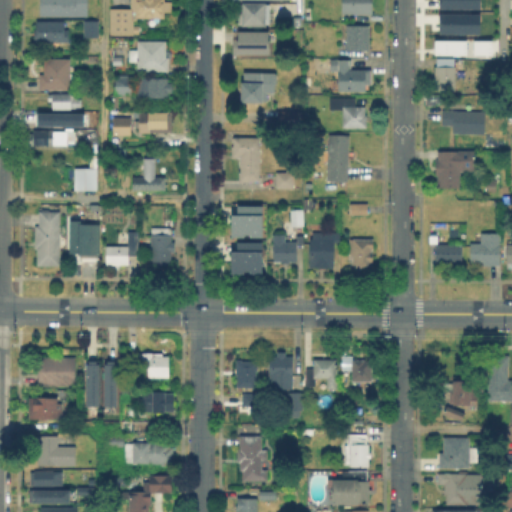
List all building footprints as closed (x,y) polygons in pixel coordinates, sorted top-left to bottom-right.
[(87,0),(87,17),(39,17),(39,0),(87,0)] [(163,0),(163,2),(170,2),(171,15),(162,16),(162,19),(136,20),(136,22),(133,22),(133,36),(118,38),(109,37),(110,9),(129,9),(129,0),(163,0)] [(371,0),(371,15),(340,15),(340,0),(371,0)] [(239,25),(239,1),(267,1),(267,25),(239,25)] [(478,13),(478,33),(436,32),(437,13),(478,13)] [(299,25),(290,25),(290,15),(299,15),(299,25)] [(97,39),(85,39),(84,21),(98,21),(97,39)] [(67,33),(67,44),(32,44),(32,32),(35,32),(35,24),(63,24),(63,32),(67,33)] [(368,27),(368,52),(344,51),(344,45),(345,45),(345,27),(368,27)] [(268,53),(230,53),(230,30),(268,30),(268,53)] [(464,54),(433,54),(433,38),(465,39),(464,54)] [(490,39),(490,54),(470,54),(470,39),(490,39)] [(165,42),(165,58),(167,58),(167,72),(137,72),(137,62),(128,62),(128,50),(137,50),(137,42),(165,42)] [(123,58),(123,66),(112,66),(112,58),(123,58)] [(75,74),(74,89),(68,89),(37,89),(37,75),(42,75),(42,59),(68,59),(68,74),(75,74)] [(454,68),(454,90),(435,91),(435,79),(434,79),(434,67),(435,67),(435,59),(456,59),(456,68),(454,68)] [(363,86),(363,92),(336,92),(336,73),(328,73),(328,60),(349,60),(349,71),(369,71),(369,86),(363,86)] [(265,91),(265,102),(238,101),(239,80),(240,80),(240,70),(274,71),(274,91),(265,91)] [(132,79),(131,95),(114,95),(114,79),(132,79)] [(167,94),(167,99),(137,99),(137,79),(167,79),(167,84),(171,84),(171,94),(167,94)] [(68,95),(68,96),(73,96),(73,108),(69,108),(69,110),(50,110),(50,103),(46,103),(46,96),(50,96),(50,95),(68,95)] [(364,107),(364,116),(365,116),(365,128),(341,128),(342,110),(328,110),(329,99),(354,99),(354,107),(364,107)] [(81,125),(34,124),(34,111),(81,112),(81,125)] [(307,112),(307,131),(276,131),(277,111),(307,112)] [(486,113),(485,136),(454,135),(454,127),(443,127),(443,112),(486,113)] [(171,114),(171,134),(149,134),(149,136),(139,135),(139,130),(134,130),(134,122),(138,122),(138,114),(171,114)] [(130,117),(129,136),(109,136),(109,153),(103,153),(103,117),(130,117)] [(75,132),(75,146),(53,146),(29,146),(29,134),(33,134),(33,131),(53,131),(53,132),(75,132)] [(257,136),(257,180),(236,179),(237,156),(230,156),(230,135),(257,136)] [(350,137),(348,183),(327,182),(329,136),(350,137)] [(459,172),(459,189),(435,189),(435,178),(435,170),(435,158),(437,158),(437,152),(473,152),(473,172),(459,172)] [(159,177),(159,191),(131,192),(132,177),(141,177),(140,159),(154,158),(153,177),(159,177)] [(95,170),(95,192),(72,192),(72,170),(95,170)] [(274,187),(274,170),(291,170),(291,187),(274,187)] [(260,236),(228,236),(229,213),(234,213),(234,204),(261,204),(260,236)] [(368,204),(368,215),(351,215),(351,204),(368,204)] [(295,226),(290,226),(289,210),(302,210),(303,226),(295,226)] [(58,226),(58,265),(35,265),(36,225),(38,211),(58,211),(58,226)] [(97,225),(95,260),(75,259),(76,225),(97,225)] [(169,229),(169,235),(172,235),(171,252),(169,252),(169,265),(150,265),(150,229),(169,229)] [(136,232),(136,256),(126,256),(126,265),(117,265),(117,267),(112,267),(112,266),(103,266),(103,247),(115,247),(115,233),(136,232)] [(332,234),(331,269),(308,269),(308,239),(318,239),(318,237),(321,237),(321,234),(332,234)] [(499,234),(499,267),(478,267),(478,264),(469,265),(469,245),(480,245),(480,234),(499,234)] [(295,243),(295,263),(288,263),(288,264),(279,264),(279,263),(272,263),(272,236),(284,236),(284,243),(295,243)] [(372,251),(372,270),(359,270),(359,266),(352,266),(352,256),(349,256),(349,240),(373,240),(373,251),(372,251)] [(260,273),(228,272),(228,250),(234,250),(234,241),(260,241),(260,273)] [(511,242),(503,243),(504,267),(511,266),(511,242)] [(461,245),(461,267),(435,267),(435,245),(461,245)] [(285,388),(285,392),(277,392),(277,388),(270,388),(270,355),(278,355),(278,350),(286,350),(286,355),(293,355),(293,388),(285,388)] [(161,354),(161,357),(167,357),(168,375),(137,376),(136,364),(138,364),(138,354),(161,354)] [(511,401),(488,401),(488,357),(508,357),(507,381),(511,381),(511,401)] [(73,358),(73,386),(36,386),(36,358),(73,358)] [(337,358),(337,368),(338,368),(338,388),(328,388),(328,377),(316,377),(316,386),(306,386),(306,368),(314,368),(314,358),(337,358)] [(373,361),(373,381),(353,381),(353,359),(367,359),(367,361),(373,361)] [(85,405),(85,360),(98,360),(97,405),(85,405)] [(102,405),(102,360),(118,360),(118,405),(102,405)] [(256,371),(256,388),(236,388),(237,375),(236,375),(236,361),(257,362),(257,371),(256,371)] [(473,402),(462,404),(454,402),(454,376),(471,376),(473,402)] [(164,393),(163,394),(172,394),(172,414),(163,413),(163,415),(151,415),(151,413),(141,413),(141,394),(151,394),(151,392),(164,393)] [(261,394),(262,407),(242,407),(242,393),(261,394)] [(302,411),(288,412),(287,393),(301,393),(302,411)] [(56,401),(56,405),(59,405),(60,422),(27,422),(27,401),(56,401)] [(465,413),(462,421),(444,414),(448,406),(465,413)] [(257,429),(258,437),(261,437),(261,450),(267,451),(267,461),(269,461),(270,463),(270,467),(270,470),(269,472),(265,472),(265,478),(268,478),(268,484),(241,484),(241,474),(238,475),(237,466),(235,466),(234,451),(239,451),(238,430),(257,429)] [(368,433),(368,443),(370,443),(371,450),(372,450),(372,457),(370,457),(370,465),(352,465),(352,464),(346,464),(345,444),(349,444),(348,433),(368,433)] [(123,435),(123,447),(108,447),(108,435),(123,435)] [(74,447),(74,466),(36,466),(37,436),(56,436),(56,447),(74,447)] [(478,447),(479,462),(470,462),(470,466),(440,467),(440,452),(445,452),(444,436),(471,436),(471,447),(478,447)] [(170,443),(170,448),(173,448),(172,464),(165,464),(165,466),(160,466),(160,464),(124,463),(124,444),(132,444),(132,442),(170,443)] [(368,468),(368,479),(370,479),(370,487),(373,487),(373,492),(370,492),(370,501),(334,502),(333,487),(330,487),(329,476),(344,475),(344,469),(368,468)] [(60,470),(60,484),(51,484),(51,485),(32,485),(32,484),(27,484),(27,471),(32,471),(32,469),(51,469),(51,470),(60,470)] [(468,473),(467,503),(446,503),(447,494),(444,493),(444,483),(438,483),(438,472),(468,473)] [(146,504),(146,511),(127,511),(127,497),(120,497),(120,490),(141,490),(141,480),(147,480),(147,473),(169,473),(170,491),(149,491),(149,504),(146,504)] [(75,485),(90,485),(90,494),(75,494),(75,485)] [(68,488),(68,501),(27,501),(27,488),(68,488)] [(276,491),(276,499),(260,499),(260,491),(276,491)] [(258,497),(257,511),(239,511),(239,509),(236,509),(236,504),(238,504),(238,497),(258,497)]
